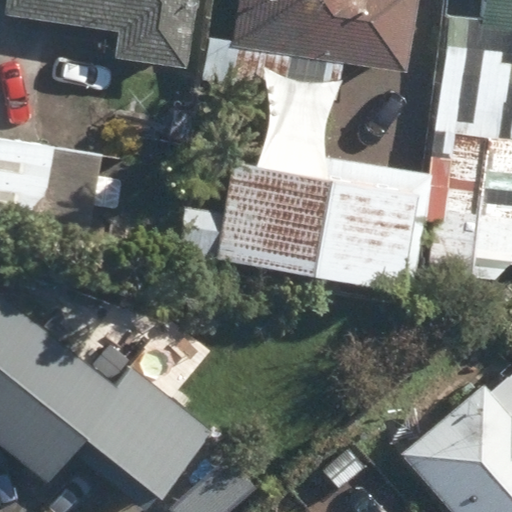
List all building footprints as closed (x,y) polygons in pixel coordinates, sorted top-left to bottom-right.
[(117,54),(187,65),(197,0),(8,0),(8,9),(121,27),(117,54)] [(241,0),(229,82),(339,99),(344,59),(408,69),(418,0),(241,0)] [(511,0),(487,0),(484,24),(511,27),(511,0)] [(442,213),(511,222),(511,116),(503,115),(511,56),(443,46),(428,151),(451,154),(442,213)] [(236,136),(250,136),(261,127),(261,114),(253,103),(239,102),(228,110),(227,124),(236,136)] [(167,139),(190,141),(193,111),(170,109),(167,139)] [(0,214),(88,229),(92,206),(117,211),(122,178),(99,175),(101,153),(0,135),(0,214)] [(195,164),(208,166),(211,148),(197,147),(195,164)] [(220,255),(417,284),(433,171),(323,155),(320,171),(233,158),(220,255)] [(72,451),(148,511),(215,428),(132,362),(117,382),(0,289),(0,441),(48,480),(72,451)] [(65,337),(81,337),(89,324),(81,311),(66,309),(57,322),(65,337)] [(404,448),(458,511),(511,511),(511,412),(485,379),(404,448)] [(231,511),(262,485),(232,452),(174,504),(180,511),(231,511)]
